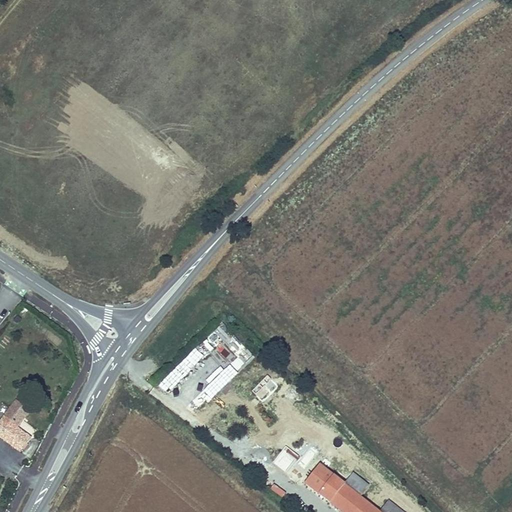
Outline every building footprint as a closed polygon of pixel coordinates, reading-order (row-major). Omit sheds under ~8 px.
[(267,375),(252,390),(260,398),(275,383),(267,375)] [(30,411),(16,400),(0,422),(0,438),(20,453),(32,438),(18,428),(30,411)] [(306,482),(342,511),(364,511),(370,505),(361,497),(345,484),(321,465),(306,482)] [(345,484),(361,497),(370,486),(354,473),(345,484)] [(370,505),(364,511),(404,511),(389,500),(379,511),(370,505)]
